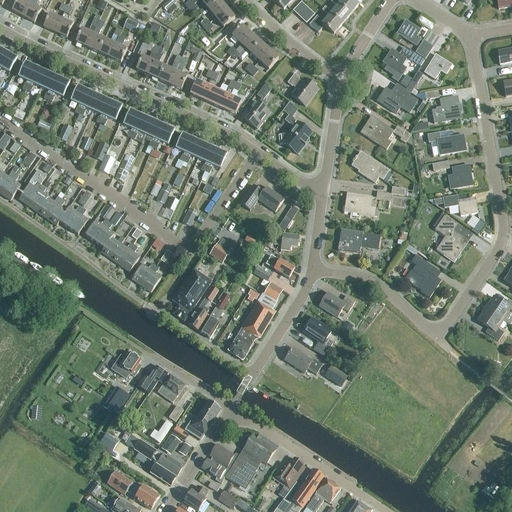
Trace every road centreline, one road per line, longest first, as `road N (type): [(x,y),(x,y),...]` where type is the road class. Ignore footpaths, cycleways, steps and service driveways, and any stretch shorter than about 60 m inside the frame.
road 1 (residential): [(0,120),(187,247),(256,152)]
road 2 (residential): [(434,336),(503,229),(469,36)]
road 3 (residential): [(256,152),(0,28)]
road 4 (residential): [(230,408),(369,504)]
road 5 (residential): [(310,269),(374,283),(434,336)]
road 6 (residential): [(340,78),(244,0)]
road 7 (residential): [(251,376),(302,298),(310,269)]
road 8 (residential): [(165,511),(230,408)]
